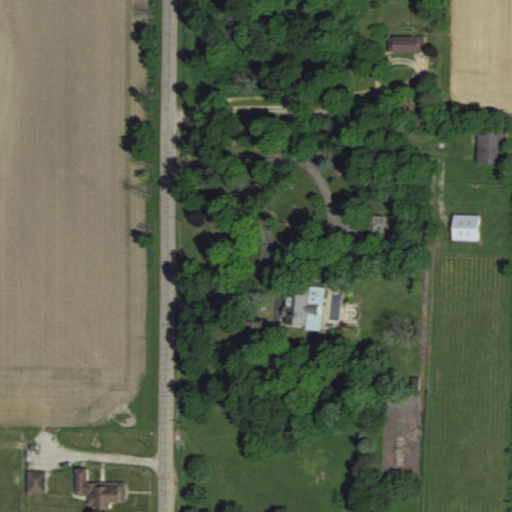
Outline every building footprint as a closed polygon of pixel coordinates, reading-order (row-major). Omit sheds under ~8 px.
[(423,35),(386,35),(386,52),(423,52),(423,35)] [(502,164),(502,130),(474,130),(474,164),(502,164)] [(475,240),(475,215),(447,215),(447,240),(475,240)] [(289,285),(285,326),(319,329),(322,287),(289,285)] [(123,484),(87,485),(86,468),(74,468),(74,494),(85,494),(86,509),(105,509),(104,503),(123,502),(123,484)] [(46,493),(46,471),(24,471),(24,493),(46,493)]
